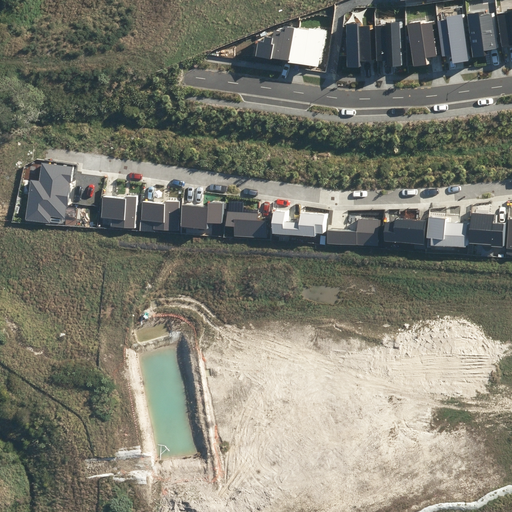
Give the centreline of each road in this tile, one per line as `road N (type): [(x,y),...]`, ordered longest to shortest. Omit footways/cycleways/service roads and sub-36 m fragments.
road 1 (residential): [(511,189),(319,198),(39,153)]
road 2 (residential): [(189,77),(359,99),(511,85)]
